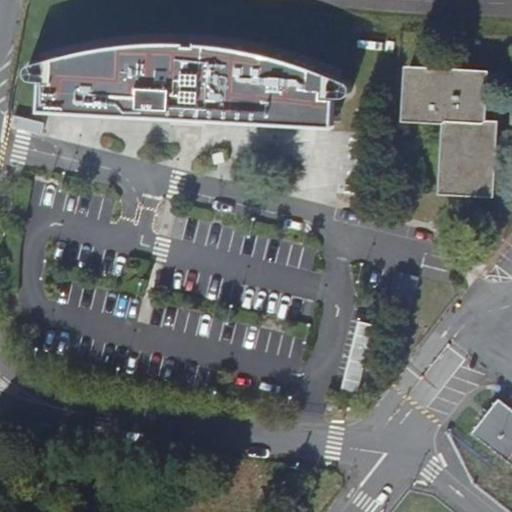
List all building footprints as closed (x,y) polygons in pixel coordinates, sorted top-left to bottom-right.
[(310,67),(302,64),(273,55),(245,49),(216,45),(209,44),(208,47),(174,45),(174,42),(158,42),(130,44),(101,48),(71,54),(55,58),(54,83),(36,82),(34,107),(172,114),(173,102),(189,103),(203,103),(202,116),(334,123),(335,98),(324,98),(325,73),(310,67)] [(485,113),(488,72),(410,68),(407,118),(448,120),(444,191),(494,193),(498,123),(485,122),(485,113)] [(374,327),(357,323),(340,392),(357,397),(365,365),(374,327)] [(475,432),(511,460),(511,409),(500,400),(485,418),(475,432)] [(254,511),(246,487),(172,511),(254,511)]
